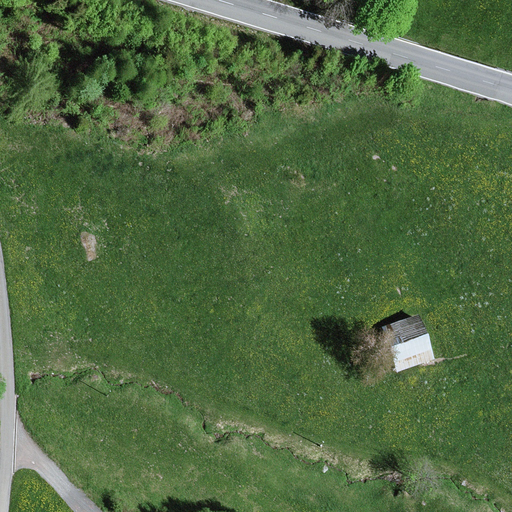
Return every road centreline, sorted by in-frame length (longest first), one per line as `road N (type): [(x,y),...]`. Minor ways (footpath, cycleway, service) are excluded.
road 1 (secondary): [(217,0),(511,89)]
road 2 (residential): [(0,265),(13,442),(6,511)]
